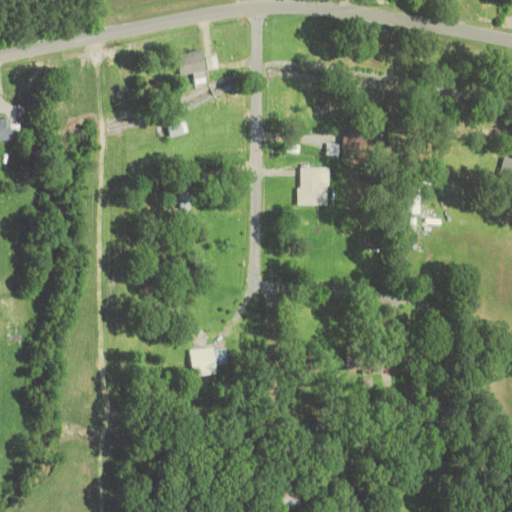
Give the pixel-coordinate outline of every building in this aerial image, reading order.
[(206,83),(203,51),(178,52),(179,75),(194,74),(195,84),(206,83)] [(0,119),(0,140),(20,141),(20,126),(11,126),(11,119),(0,119)] [(375,153),(375,132),(343,132),(343,153),(375,153)] [(298,205),(329,205),(329,167),(298,167),(298,205)] [(181,231),(190,231),(190,191),(181,191),(181,231)] [(191,349),(193,375),(218,373),(217,364),(228,363),(226,349),(216,349),(216,347),(191,349)] [(346,369),(369,369),(369,348),(346,348),(346,369)] [(280,510),(303,510),(303,489),(280,489),(280,510)]
